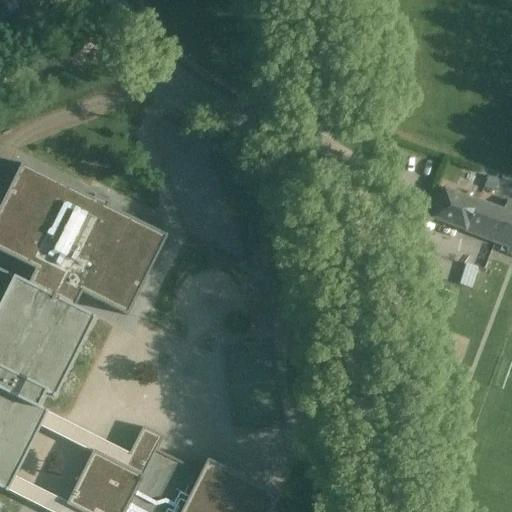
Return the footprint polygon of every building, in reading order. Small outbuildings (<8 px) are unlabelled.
[(0,0),(0,2),(5,15),(37,3),(35,0),(0,0)] [(0,253),(34,271),(27,284),(74,308),(81,295),(126,317),(167,237),(107,207),(109,203),(94,196),(92,200),(21,164),(0,205),(0,253)] [(476,201),(443,189),(432,219),(465,231),(475,202),(476,201)] [(511,203),(507,202),(503,212),(475,202),(465,231),(465,232),(510,248),(508,254),(511,255),(511,203)] [(47,415),(36,409),(45,392),(54,397),(94,318),(74,308),(27,284),(11,276),(0,270),(0,487),(8,492),(15,478),(41,427),(47,415)] [(97,440),(47,415),(41,427),(91,452),(97,440)] [(65,503),(60,511),(269,511),(271,510),(277,497),(206,461),(200,473),(155,451),(162,438),(143,428),(129,456),(97,440),(91,452),(65,503)] [(15,478),(8,492),(48,511),(60,511),(65,503),(15,478)]
